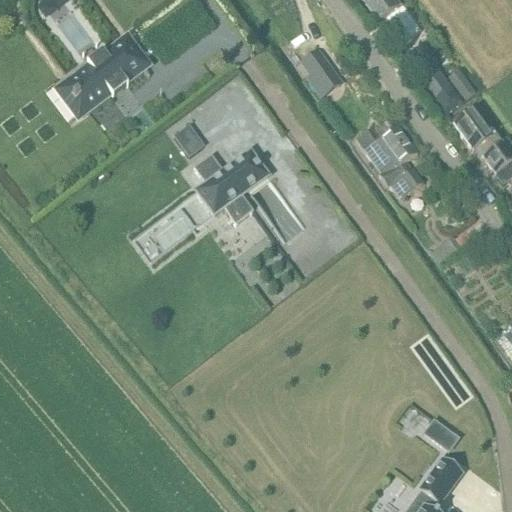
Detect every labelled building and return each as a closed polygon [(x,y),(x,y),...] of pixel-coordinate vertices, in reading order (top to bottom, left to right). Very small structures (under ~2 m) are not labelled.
[(397,0),(359,0),(378,25),(400,9),(395,3),(398,1),(397,0)] [(120,42),(53,93),(78,126),(145,75),(120,42)] [(318,53),(299,66),(323,100),(342,87),(318,53)] [(475,96),(458,73),(448,81),(464,103),(475,96)] [(482,161),(485,164),(495,179),(511,166),(511,161),(501,146),(502,146),(495,137),(490,140),(471,115),(453,128),(473,155),(477,151),(483,160),(482,161)] [(388,191),(399,205),(421,188),(404,167),(418,157),(397,130),(378,144),(375,147),(363,155),(380,178),(378,179),(387,191),(388,191)] [(211,159),(194,173),(205,188),(195,196),(214,221),(224,213),(234,228),(252,215),(241,200),(268,180),(250,156),(223,176),(211,159)] [(434,257),(432,258),(439,268),(441,267),(456,255),(452,249),(450,245),(434,257)] [(511,329),(502,337),(494,342),(511,367),(511,329)] [(432,424),(422,439),(448,457),(459,443),(432,424)] [(432,511),(437,507),(439,509),(462,478),(442,463),(419,493),(422,496),(409,511),(432,511)]
